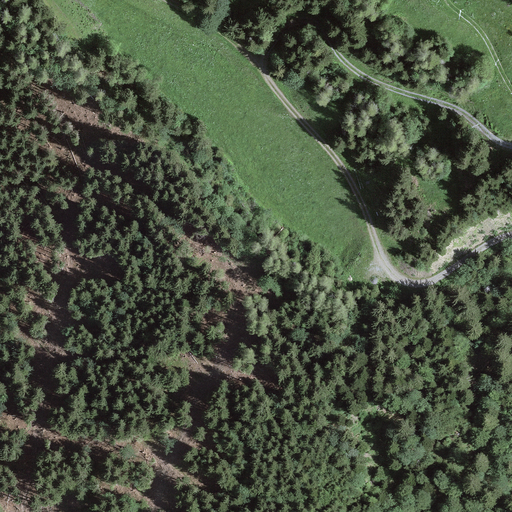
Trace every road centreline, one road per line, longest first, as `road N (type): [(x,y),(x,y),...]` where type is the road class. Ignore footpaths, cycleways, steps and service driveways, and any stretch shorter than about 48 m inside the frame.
road 1 (track): [(511,235),(431,280),(396,278),(335,156),(258,64),(170,0)]
road 2 (track): [(511,145),(449,104),(382,87),(334,53),(333,39),(320,29),(273,42),(258,64)]
